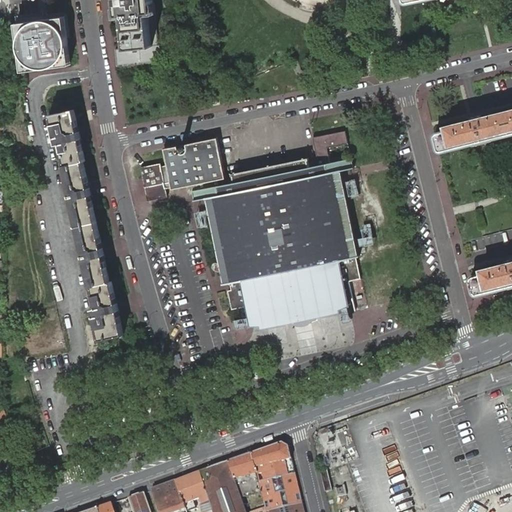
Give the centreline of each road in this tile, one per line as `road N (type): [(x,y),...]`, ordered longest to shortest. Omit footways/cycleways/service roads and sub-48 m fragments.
road 1 (residential): [(98,72),(44,80),(34,93),(79,347),(51,370),(48,391),(79,484)]
road 2 (residential): [(202,440),(152,308),(110,145)]
road 3 (residential): [(110,145),(403,82)]
road 4 (residential): [(403,82),(451,268)]
road 5 (secondary): [(83,495),(207,452)]
road 6 (secondary): [(202,440),(79,484)]
road 7 (unknown): [(369,390),(409,511)]
